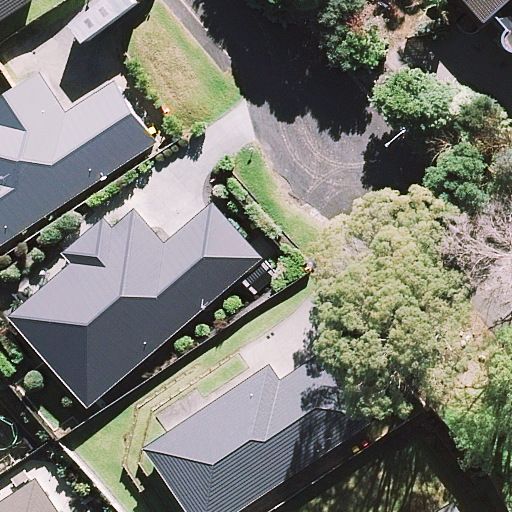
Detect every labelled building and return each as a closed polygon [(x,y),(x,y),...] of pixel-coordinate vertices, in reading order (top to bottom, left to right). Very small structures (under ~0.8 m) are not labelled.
[(0,0),(0,22),(33,0),(0,0)] [(511,0),(470,0),(496,30),(511,16),(511,0)] [(0,248),(159,142),(117,80),(71,111),(44,70),(0,99),(0,248)] [(14,316),(94,407),(266,257),(217,201),(169,243),(139,208),(119,225),(109,215),(69,250),(78,260),(14,316)] [(149,445),(194,511),(239,511),(384,416),(336,345),(285,379),(274,362),(149,445)] [(0,511),(65,511),(41,475),(0,502),(0,511)]
